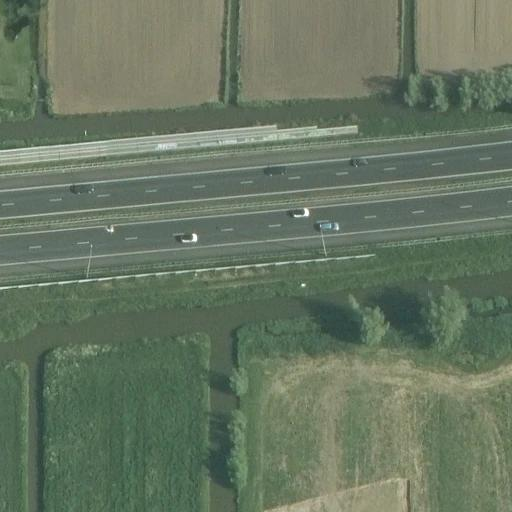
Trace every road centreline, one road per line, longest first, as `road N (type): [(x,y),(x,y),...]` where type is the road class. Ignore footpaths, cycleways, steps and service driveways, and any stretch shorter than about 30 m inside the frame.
road 1 (motorway): [(511,154),(0,205)]
road 2 (motorway): [(0,249),(511,200)]
